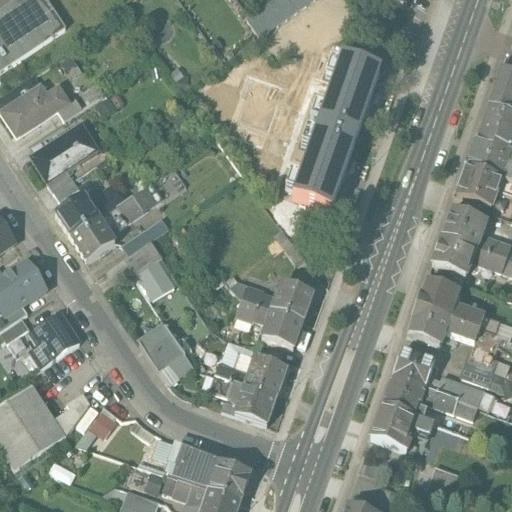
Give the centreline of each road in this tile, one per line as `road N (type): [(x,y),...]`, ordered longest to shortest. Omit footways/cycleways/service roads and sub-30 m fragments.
road 1 (secondary): [(466,35),(306,472)]
road 2 (residential): [(0,166),(158,418),(187,436),(306,472)]
